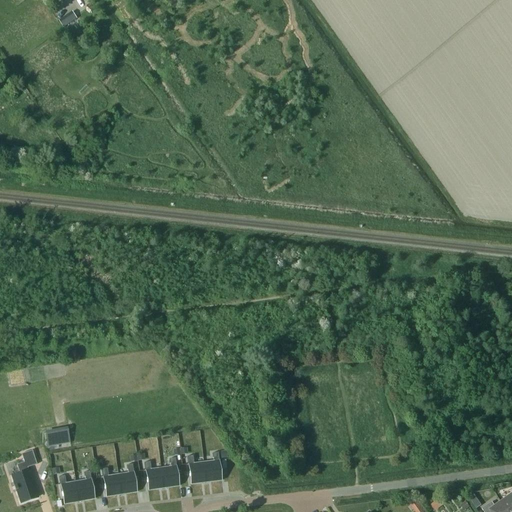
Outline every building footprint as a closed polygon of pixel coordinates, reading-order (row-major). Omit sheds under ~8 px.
[(59,21),(64,28),(77,18),(73,11),(59,21)] [(68,430),(62,431),(65,444),(70,443),(68,430)] [(14,482),(15,486),(14,486),(15,490),(16,489),(21,503),(37,497),(28,470),(27,470),(27,468),(37,464),(32,450),(21,454),(24,462),(16,465),(19,473),(12,475),(14,482)] [(213,461),(203,463),(206,483),(221,481),(219,461),(218,453),(212,453),(213,461)] [(206,483),(203,463),(194,464),(193,456),(187,456),(188,465),(191,485),(206,483)] [(170,467),(161,468),(163,488),(179,486),(176,466),(175,458),(169,459),(170,467)] [(163,488),(161,468),(151,470),(150,462),(144,463),(145,470),(148,491),(163,488)] [(128,473),(118,475),(121,495),(137,492),(133,472),(132,464),(127,465),(128,473)] [(121,495),(118,475),(108,476),(107,468),(102,469),(103,477),(106,497),(121,495)] [(85,480),(76,482),(79,502),(94,499),(91,479),(89,471),(84,472),(85,480)] [(79,502),(76,482),(66,484),(65,476),(59,477),(60,485),(64,504),(79,502)] [(501,503),(507,511),(511,511),(511,496),(501,503)] [(435,511),(445,504),(440,498),(431,505),(435,511)] [(478,500),(473,504),(477,509),(482,505),(478,500)] [(460,505),(464,511),(470,507),(465,502),(460,505)] [(507,511),(501,503),(496,507),(492,502),(482,509),(484,511),(507,511)]
